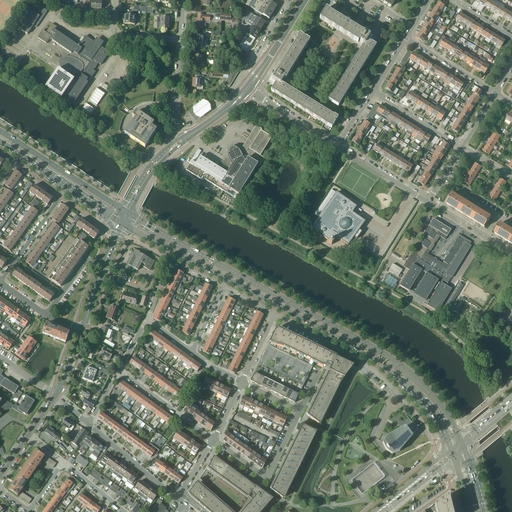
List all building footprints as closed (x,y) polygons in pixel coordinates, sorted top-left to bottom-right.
[(101,10),(102,1),(90,0),(89,4),(91,4),(91,9),(95,9),(95,10),(101,11),(101,10)] [(248,0),(246,5),(267,18),(269,19),(277,6),(266,0),(248,0)] [(488,0),(485,5),(490,9),(495,1),(495,0),(494,0),(488,0)] [(495,1),(490,9),(495,12),(499,6),(500,4),(495,1)] [(438,2),(435,8),(441,11),(444,6),(438,2)] [(36,27),(47,11),(35,3),(30,10),(29,9),(17,27),(27,34),(33,25),(36,27)] [(499,6),(495,12),(500,15),(504,9),(499,6)] [(432,13),(438,16),(441,11),(435,8),(432,13)] [(350,88),(352,85),(353,83),(352,83),(354,80),(355,80),(357,75),(359,72),(376,46),(367,40),(370,36),(364,32),(363,34),(329,13),(330,11),(326,9),(320,19),(358,43),(359,41),(365,45),(352,66),(332,97),(331,96),(328,100),(338,106),(339,106),(338,105),(340,102),(340,103),(343,98),(344,95),(345,95),(348,91),(347,90),(349,87),(350,88)] [(505,18),(509,12),(504,9),(500,15),(505,18)] [(242,20),(252,26),(260,31),(265,23),(247,11),(242,20)] [(432,13),(429,18),(435,21),(438,16),(432,13)] [(461,22),(464,16),(459,13),(455,19),(461,22)] [(135,16),(125,15),(124,24),(135,25),(135,16)] [(203,16),(203,15),(198,15),(197,28),(202,28),(202,23),(203,23),(203,20),(210,21),(210,16),(203,16)] [(461,22),(466,25),(469,20),(464,16),(461,22)] [(157,17),(157,28),(169,28),(169,18),(157,17)] [(426,23),(432,27),(435,21),(429,18),(426,23)] [(469,20),(466,25),(471,29),(474,23),(469,20)] [(426,23),(423,28),(428,31),(432,27),(426,23)] [(474,23),(471,29),(476,32),(479,26),(474,23)] [(60,65),(60,66),(61,67),(61,68),(62,68),(60,70),(58,69),(46,88),(62,99),(66,93),(70,96),(69,98),(75,102),(88,83),(86,82),(88,80),(90,81),(95,72),(94,71),(99,63),(101,65),(109,52),(101,47),(102,44),(95,40),(94,42),(85,36),(79,45),(78,46),(60,34),(62,32),(59,31),(60,29),(52,24),(46,32),(43,30),(38,38),(46,44),(50,38),(53,40),(52,41),(71,54),(69,57),(68,57),(68,56),(67,56),(66,56),(65,56),(64,56),(63,57),(62,57),(61,58),(61,59),(60,59),(60,60),(60,61),(59,62),(59,63),(59,64),(60,65)] [(255,40),(260,31),(252,26),(246,34),(255,40)] [(479,26),(476,32),(481,35),(484,29),(479,26)] [(423,28),(419,33),(427,38),(430,32),(428,31),(423,28)] [(484,29),(481,35),(486,38),(490,32),(484,29)] [(490,32),(486,38),(491,41),(495,35),(490,32)] [(424,43),(427,38),(419,33),(416,38),(424,43)] [(251,46),(255,40),(246,34),(240,45),(242,46),(241,49),(246,52),(250,45),(251,46)] [(271,90),(294,104),(297,106),(302,109),(305,111),(309,114),(309,113),(313,115),(312,116),(317,119),(317,118),(320,120),(324,123),(324,122),(328,124),(327,125),(331,128),(338,118),(334,115),(333,117),(280,84),(284,78),(286,80),(309,41),(299,35),(297,39),(299,40),(277,74),(276,73),(272,79),(276,82),(271,90)] [(495,35),(491,41),(496,44),(500,38),(495,35)] [(196,37),(195,45),(207,46),(207,41),(203,41),(204,37),(195,36),(195,37),(196,37)] [(500,38),(496,44),(501,47),(505,41),(500,38)] [(444,48),(448,42),(443,39),(439,45),(444,48)] [(444,48),(449,52),(453,46),(448,42),(444,48)] [(453,46),(449,52),(454,55),(458,49),(453,46)] [(458,49),(454,55),(459,58),(463,52),(458,49)] [(237,50),(237,58),(244,63),(246,60),(242,58),(244,54),(237,50)] [(464,50),(463,52),(459,58),(464,61),(469,53),(464,50)] [(411,56),(409,58),(409,59),(414,62),(418,56),(413,53),(411,56)] [(469,53),(464,61),(470,64),(473,58),(475,56),(470,53),(469,53)] [(207,63),(202,62),(203,56),(194,55),(194,64),(202,65),(201,67),(215,68),(215,60),(207,59),(207,63)] [(414,62),(419,65),(423,59),(418,56),(414,62)] [(473,58),(470,64),(475,67),(478,61),(473,58)] [(428,62),(423,59),(419,65),(425,68),(428,62)] [(478,61),(475,67),(480,70),(483,64),(478,61)] [(425,68),(430,71),(433,65),(428,62),(425,68)] [(483,64),(480,70),(485,74),(489,68),(483,64)] [(435,74),(438,68),(433,65),(430,71),(432,73),(431,74),(434,76),(435,74)] [(398,68),(394,73),(400,77),(403,72),(398,68)] [(443,72),(438,68),(435,74),(440,77),(443,72)] [(441,81),(444,82),(449,75),(443,72),(440,77),(442,79),(441,81)] [(391,78),(397,82),(400,77),(394,73),(391,78)] [(453,78),(449,75),(444,82),(449,85),(450,84),(453,78)] [(203,80),(203,77),(195,76),(195,79),(193,79),(192,87),(201,88),(201,80),(203,80)] [(391,78),(388,83),(394,87),(397,82),(391,78)] [(450,84),(455,87),(458,81),(453,78),(450,84)] [(453,89),(459,92),(463,84),(464,84),(458,81),(455,87),(453,89)] [(385,89),(389,91),(393,94),(396,89),(394,87),(388,83),(385,89)] [(474,86),(470,93),(473,94),(479,98),(482,93),(479,91),(478,90),(479,89),(474,86)] [(105,94),(97,88),(88,101),(96,106),(105,94)] [(406,98),(411,101),(415,95),(414,95),(412,94),(413,92),(410,91),(406,98)] [(420,98),(421,97),(415,94),(414,95),(415,95),(411,101),(416,104),(417,102),(420,98)] [(473,94),(470,99),(476,103),(477,101),(479,98),(473,94)] [(417,102),(416,104),(421,107),(425,101),(426,100),(421,96),(421,97),(420,98),(417,102)] [(425,101),(421,107),(426,110),(430,105),(431,103),(428,102),(429,100),(427,98),(426,100),(425,101)] [(469,101),(467,104),(473,108),(475,105),(476,103),(470,99),(469,98),(467,101),(469,101)] [(195,116),(200,118),(210,110),(210,105),(208,101),(203,99),(192,107),(193,112),(195,116)] [(430,105),(426,110),(431,114),(435,108),(436,105),(431,102),(431,103),(430,105)] [(91,114),(94,109),(86,104),(83,109),(91,114)] [(467,104),(464,109),(470,113),(471,111),(473,108),(467,104)] [(376,111),(375,113),(375,114),(380,117),(385,109),(380,106),(378,109),(377,111),(376,111)] [(436,117),(440,111),(435,108),(431,114),(436,117)] [(385,109),(380,117),(385,120),(387,118),(390,112),(385,109)] [(464,109),(461,114),(467,118),(469,115),(470,113),(464,109)] [(440,111),(436,117),(441,120),(445,114),(440,111)] [(145,148),(155,132),(150,129),(154,124),(136,112),(133,118),(135,119),(125,134),(145,148)] [(390,112),(387,118),(385,120),(385,121),(388,122),(390,123),(392,121),(395,115),(390,112)] [(458,113),(455,118),(458,119),(463,123),(464,121),(467,118),(461,114),(458,113)] [(400,118),(395,115),(392,121),(390,123),(390,124),(395,127),(397,128),(398,126),(396,125),(397,124),(400,118)] [(406,121),(400,118),(397,124),(402,127),(406,121)] [(458,119),(454,124),(460,128),(462,125),(463,123),(458,119)] [(361,126),(367,130),(369,132),(373,126),(365,121),(361,126)] [(402,131),(404,128),(407,130),(411,124),(406,121),(402,127),(400,129),(402,131)] [(416,127),(411,124),(407,130),(409,132),(408,134),(409,134),(411,135),(412,133),(416,127)] [(451,129),(451,130),(453,131),(454,131),(457,133),(460,128),(454,124),(453,127),(451,129)] [(264,158),(260,156),(272,137),(261,131),(262,129),(256,125),(242,148),(240,147),(239,148),(238,149),(237,149),(236,148),(235,148),(234,147),(233,147),(232,147),(231,147),(230,147),(229,148),(229,149),(228,149),(228,150),(228,151),(228,152),(227,153),(227,154),(227,155),(228,156),(228,157),(228,158),(228,159),(227,160),(222,163),(225,169),(224,171),(200,157),(195,164),(191,161),(189,164),(186,170),(203,181),(204,179),(232,197),(235,193),(239,195),(258,164),(260,166),(264,158)] [(369,132),(367,130),(361,126),(358,131),(364,135),(366,137),(367,137),(370,132),(369,132)] [(412,133),(417,137),(421,131),(416,127),(412,133)] [(358,131),(355,137),(361,140),(363,142),(366,137),(364,135),(358,131)] [(426,134),(421,131),(417,137),(422,140),(426,134)] [(490,138),(497,142),(501,135),(494,132),(490,138)] [(431,137),(426,134),(422,140),(421,142),(423,143),(424,141),(427,143),(431,137)] [(361,140),(355,137),(352,142),(358,145),(361,140)] [(490,138),(487,144),(493,148),(497,142),(490,138)] [(378,142),(373,150),(374,151),(375,151),(379,153),(382,148),(384,145),(378,142)] [(440,147),(446,151),(449,146),(444,142),(440,147)] [(489,155),(493,148),(487,144),(483,151),(489,155)] [(438,146),(435,151),(443,156),(446,151),(440,147),(438,146)] [(382,148),(379,153),(382,156),(384,157),(388,149),(386,148),(385,149),(382,148)] [(388,149),(384,157),(385,158),(389,160),(392,154),(390,152),(391,150),(388,149)] [(443,156),(435,151),(432,156),(434,158),(440,161),(443,156)] [(392,154),(389,160),(392,162),(394,163),(397,157),(392,154)] [(397,157),(394,163),(395,164),(399,166),(402,160),(397,157)] [(434,158),(431,162),(437,166),(440,161),(434,158)] [(402,160),(399,166),(402,168),(404,169),(407,163),(408,161),(406,160),(405,162),(402,160)] [(431,162),(428,168),(434,171),(437,166),(431,162)] [(407,163),(404,169),(406,170),(409,172),(413,166),(407,163)] [(482,167),(475,163),(471,169),(478,173),(482,167)] [(431,176),(434,171),(428,168),(425,172),(425,173),(431,176)] [(471,169),(467,175),(474,179),(478,173),(471,169)] [(16,171),(12,176),(18,180),(22,175),(16,171)] [(421,178),(422,178),(427,181),(431,176),(425,173),(425,172),(423,171),(419,177),(421,178)] [(474,179),(467,175),(464,182),(470,186),(474,179)] [(15,185),(18,180),(12,176),(8,181),(15,185)] [(422,178),(421,178),(418,183),(424,186),(427,181),(422,178)] [(496,185),(503,189),(507,182),(500,178),(496,185)] [(5,186),(11,190),(15,185),(8,181),(5,186)] [(48,196),(38,188),(38,189),(35,187),(36,186),(34,185),(29,192),(32,194),(33,192),(35,194),(34,195),(43,201),(44,200),(47,202),(45,204),(48,206),(53,199),(51,198),(48,196)] [(496,185),(493,191),(499,195),(503,189),(496,185)] [(7,190),(3,194),(10,199),(13,194),(7,190)] [(495,201),(499,195),(493,191),(489,197),(495,201)] [(336,192),(311,228),(317,232),(319,230),(326,236),(325,238),(329,241),(328,242),(331,245),(334,241),(332,240),(335,236),(348,245),(354,237),(356,239),(362,232),(359,230),(365,221),(352,212),(356,207),(350,202),(349,204),(341,199),(343,197),(336,192)] [(491,217),(457,196),(453,193),(452,194),(450,198),(446,204),(485,228),(491,218),(491,217)] [(10,199),(3,194),(0,199),(6,204),(10,199)] [(63,205),(59,210),(65,214),(69,209),(63,205)] [(28,212),(35,217),(38,212),(32,207),(31,208),(28,212)] [(62,219),(65,214),(59,210),(55,215),(62,219)] [(31,222),(35,217),(28,212),(25,217),(31,222)] [(64,224),(60,222),(62,219),(55,215),(52,219),(62,227),(64,224)] [(31,222),(25,217),(21,222),(28,227),(31,222)] [(95,230),(95,229),(85,222),(85,223),(82,221),(82,220),(81,219),(76,226),(78,228),(80,226),(82,227),(81,229),(90,235),(91,234),(93,236),(92,238),(94,240),(100,233),(98,231),(98,232),(95,230)] [(405,278),(399,286),(409,292),(422,271),(432,277),(425,289),(419,298),(431,305),(430,307),(437,312),(451,290),(447,287),(447,286),(446,285),(451,278),(471,246),(469,245),(470,244),(471,245),(472,243),(459,235),(459,236),(453,246),(453,247),(453,248),(452,247),(448,253),(449,254),(447,256),(443,262),(443,263),(428,254),(430,251),(430,252),(434,246),(434,245),(436,242),(440,236),(445,240),(451,230),(433,219),(425,232),(421,238),(412,252),(406,263),(404,267),(409,270),(405,278)] [(18,227),(24,232),(28,227),(21,222),(18,227)] [(50,228),(56,233),(60,228),(53,223),(50,228)] [(511,229),(505,225),(501,223),(500,224),(498,228),(494,233),(511,244),(511,229)] [(24,232),(18,227),(14,232),(21,237),(24,232)] [(56,233),(50,228),(46,233),(53,238),(55,239),(58,234),(56,233)] [(21,237),(14,232),(10,237),(17,241),(21,237)] [(46,233),(43,238),(49,243),(53,238),(46,233)] [(17,241),(10,237),(7,242),(13,246),(14,246),(15,246),(16,244),(15,244),(17,241)] [(49,243),(43,238),(39,243),(46,247),(49,243)] [(85,253),(89,248),(77,239),(67,252),(79,261),(83,256),(85,253)] [(3,247),(10,251),(13,246),(7,242),(3,247)] [(39,243),(36,248),(42,252),(46,247),(39,243)] [(39,257),(42,252),(36,248),(32,253),(39,257)] [(150,270),(154,261),(139,253),(140,252),(135,249),(133,252),(132,252),(130,256),(131,257),(126,267),(133,271),(134,268),(138,270),(140,265),(150,270)] [(79,261),(67,252),(58,265),(70,274),(73,269),(74,269),(76,266),(79,261)] [(29,257),(35,262),(39,257),(32,253),(31,255),(30,254),(29,256),(29,257)] [(25,262),(32,267),(35,262),(29,257),(25,262)] [(402,270),(393,264),(388,271),(398,277),(402,270)] [(66,279),(70,274),(58,265),(48,278),(60,287),(64,282),(67,279),(66,279)] [(17,278),(17,279),(27,286),(30,288),(29,288),(31,289),(36,282),(33,280),(32,282),(30,281),(31,279),(22,273),(21,274),(18,273),(20,271),(17,269),(12,276),(14,277),(14,276),(17,278)] [(177,270),(174,275),(185,281),(186,279),(183,278),(184,277),(181,276),(183,273),(177,270)] [(40,276),(38,275),(32,271),(30,273),(38,279),(40,276)] [(387,274),(382,282),(394,290),(397,285),(396,284),(397,281),(387,274)] [(174,275),(172,281),(178,284),(179,281),(181,282),(182,281),(184,283),(185,281),(174,275)] [(48,282),(40,276),(38,279),(47,285),(48,282)] [(172,281),(169,286),(180,291),(181,290),(179,289),(181,285),(178,284),(172,281)] [(48,301),(49,302),(54,295),(49,291),(49,292),(40,286),(39,287),(37,286),(38,284),(36,282),(31,289),(32,290),(32,289),(35,291),(35,292),(45,299),(48,301)] [(459,283),(449,298),(454,301),(463,285),(459,283)] [(205,285),(203,289),(209,293),(212,287),(206,284),(205,285)] [(169,286),(166,291),(173,295),(175,290),(176,291),(176,292),(179,293),(180,291),(169,286)] [(199,290),(198,293),(200,295),(200,294),(207,298),(209,293),(203,289),(201,289),(200,290),(199,290)] [(166,291),(164,297),(170,300),(171,297),(173,295),(166,291)] [(135,305),(138,297),(125,293),(122,301),(135,305)] [(200,295),(198,300),(204,303),(207,298),(200,294),(200,295)] [(164,297),(161,302),(167,305),(169,301),(170,300),(164,297)] [(229,298),(226,303),(237,309),(238,307),(235,306),(235,305),(234,304),(235,302),(235,301),(229,298)] [(198,300),(195,305),(201,309),(204,303),(198,300)] [(3,311),(8,304),(4,301),(0,305),(0,310),(2,313),(3,311)] [(452,303),(448,301),(443,309),(443,310),(445,311),(446,311),(447,312),(452,303)] [(161,302),(159,308),(170,313),(170,311),(168,310),(168,309),(166,309),(167,305),(161,302)] [(226,303),(223,309),(230,312),(231,309),(233,310),(233,309),(236,310),(237,310),(237,309),(226,303)] [(7,314),(13,307),(8,304),(3,311),(7,314)] [(195,305),(193,311),(199,314),(201,309),(195,305)] [(13,307),(7,314),(12,317),(17,310),(13,307)] [(113,321),(118,309),(110,307),(106,318),(113,321)] [(185,308),(185,309),(187,310),(190,312),(192,313),(190,316),(196,319),(199,314),(193,311),(191,310),(188,308),(186,307),(185,308)] [(159,308),(156,313),(162,316),(164,313),(166,314),(166,313),(169,315),(170,313),(159,308)] [(223,309),(221,314),(227,317),(230,312),(223,309)] [(17,310),(12,317),(16,320),(21,313),(17,310)] [(250,313),(249,314),(261,320),(263,314),(257,311),(256,312),(256,314),(253,313),(253,314),(250,313)] [(21,313),(16,320),(20,323),(21,324),(26,316),(21,313)] [(156,313),(153,319),(159,322),(162,316),(156,313)] [(221,314),(218,319),(225,322),(227,323),(228,320),(236,323),(237,322),(232,319),(229,318),(227,317),(221,314)] [(249,314),(248,316),(251,318),(252,317),(254,318),(252,322),(258,325),(261,320),(249,314)] [(181,316),(180,318),(182,319),(186,321),(187,322),(194,325),(196,319),(190,316),(188,315),(187,315),(185,318),(181,316)] [(19,325),(24,328),(30,320),(26,316),(21,324),(20,323),(19,325)] [(218,319),(216,325),(222,328),(225,322),(218,319)] [(245,323),(244,325),(255,331),(258,325),(252,322),(249,321),(247,325),(245,323)] [(187,322),(185,327),(191,330),(194,325),(187,322)] [(66,343),(70,332),(46,323),(42,334),(66,343)] [(241,324),(240,326),(246,328),(244,332),(246,333),(247,333),(253,336),(255,331),(244,325),(242,324),(241,324)] [(115,345),(110,342),(115,331),(118,332),(120,329),(111,325),(109,328),(112,330),(103,327),(99,336),(101,337),(101,338),(104,339),(105,338),(109,340),(108,341),(105,339),(103,342),(113,348),(115,345)] [(216,325),(213,330),(219,333),(221,329),(223,330),(226,332),(227,330),(224,329),(222,328),(216,325)] [(178,329),(177,330),(182,332),(182,333),(188,336),(191,330),(185,327),(183,330),(181,329),(181,330),(178,328),(178,329)] [(272,337),(270,342),(271,343),(284,346),(284,347),(291,350),(290,351),(297,353),(297,354),(304,356),(304,357),(311,359),(311,361),(318,363),(325,368),(327,364),(330,365),(321,383),(322,383),(324,384),(310,413),(309,412),(308,412),(306,415),(310,418),(315,422),(319,424),(319,423),(321,416),(322,416),(323,416),(322,415),(326,410),(326,409),(325,409),(329,403),(328,402),(332,397),(332,396),(331,396),(335,390),(339,383),(345,370),(347,365),(336,359),(327,357),(328,355),(320,351),(276,329),(273,335),(272,337)] [(213,330),(210,335),(217,338),(217,337),(219,333),(213,330)] [(152,331),(148,337),(151,339),(150,340),(151,341),(152,342),(157,335),(152,331)] [(240,334),(239,336),(242,337),(244,338),(250,341),(253,336),(247,333),(246,333),(245,337),(240,334)] [(6,334),(0,342),(0,343),(4,346),(11,337),(6,334)] [(157,335),(152,342),(154,343),(155,341),(158,344),(162,338),(157,335)] [(210,335),(208,341),(214,344),(217,338),(210,335)] [(11,337),(4,346),(9,350),(14,343),(15,341),(11,337)] [(37,343),(33,340),(29,337),(26,341),(26,342),(33,347),(37,343)] [(158,344),(156,346),(159,349),(160,348),(161,348),(162,349),(163,347),(167,342),(162,338),(158,344)] [(243,340),(241,344),(247,347),(250,341),(244,338),(243,340)] [(208,341),(205,346),(211,349),(213,350),(216,352),(220,353),(221,351),(214,348),(214,349),(212,348),(214,344),(208,341)] [(22,346),(30,352),(33,347),(26,342),(25,343),(22,346)] [(163,347),(162,349),(163,350),(164,351),(166,349),(168,351),(172,345),(167,342),(163,347)] [(234,345),(234,347),(245,352),(247,347),(241,344),(239,348),(237,347),(238,346),(234,345)] [(172,345),(168,351),(170,352),(172,353),(173,354),(174,352),(177,349),(172,345)] [(20,350),(19,350),(27,356),(30,352),(22,346),(20,350)] [(205,346),(203,352),(209,355),(209,354),(211,349),(205,346)] [(105,347),(102,352),(101,355),(110,360),(114,352),(105,347)] [(234,347),(233,348),(236,350),(236,349),(238,350),(237,352),(236,354),(242,357),(245,352),(234,347)] [(171,356),(169,359),(170,359),(171,360),(174,355),(177,358),(182,352),(177,349),(174,352),(173,354),(171,356)] [(16,355),(24,361),(27,356),(19,350),(19,351),(16,355)] [(182,352),(177,358),(182,361),(186,356),(182,352)] [(232,357),(231,359),(233,360),(240,363),(242,357),(236,354),(235,357),(232,356),(232,357)] [(186,356),(182,361),(187,365),(191,359),(186,356)] [(133,357),(129,363),(134,366),(138,361),(137,360),(133,357)] [(191,359),(187,365),(192,368),(196,363),(195,362),(191,359)] [(233,361),(231,365),(237,368),(240,363),(233,360),(231,359),(231,360),(233,361)] [(138,361),(134,366),(139,370),(143,364),(140,362),(138,361)] [(196,363),(192,368),(196,371),(197,372),(201,366),(196,363)] [(143,364),(139,370),(144,373),(148,368),(147,367),(143,364)] [(228,371),(234,374),(237,368),(231,365),(228,370),(228,371)] [(84,374),(83,378),(92,382),(95,376),(99,378),(101,371),(105,374),(110,376),(111,373),(107,371),(98,366),(97,371),(87,367),(85,371),(84,370),(83,374),(84,374)] [(161,371),(154,381),(158,384),(162,378),(163,379),(164,377),(161,374),(166,367),(165,366),(163,368),(161,371)] [(153,371),(149,377),(154,381),(161,371),(163,368),(161,367),(159,369),(157,372),(158,372),(157,374),(153,371)] [(0,368),(0,388),(2,386),(14,394),(17,390),(19,387),(8,380),(5,378),(4,377),(3,378),(0,376),(4,371),(0,368)] [(148,368),(144,373),(149,377),(153,371),(149,369),(148,368)] [(251,379),(250,382),(254,384),(255,384),(258,379),(259,376),(254,373),(253,375),(253,376),(251,379)] [(162,378),(158,384),(163,388),(167,382),(169,380),(171,377),(169,376),(167,379),(166,381),(163,379),(162,378)] [(258,379),(255,384),(256,384),(259,386),(260,386),(263,381),(264,378),(259,376),(258,379)] [(167,382),(163,388),(168,391),(172,385),(169,383),(170,381),(170,382),(172,379),(171,377),(169,380),(167,382)] [(201,387),(200,389),(206,392),(207,389),(211,381),(211,380),(206,378),(205,381),(203,384),(202,386),(201,387)] [(263,381),(260,386),(261,387),(264,388),(265,389),(268,384),(269,380),(264,378),(263,381)] [(117,393),(115,395),(116,397),(118,394),(125,384),(121,380),(116,386),(117,386),(120,389),(119,390),(117,393)] [(268,384),(265,389),(269,391),(270,391),(272,386),(274,383),(269,380),(268,384)] [(211,381),(207,389),(212,391),(216,383),(212,381),(211,381)] [(172,385),(168,391),(173,395),(180,384),(178,383),(177,386),(174,383),(172,385)] [(212,391),(211,393),(216,396),(217,394),(221,385),(220,385),(217,383),(216,383),(212,391)] [(272,386),(270,391),(274,393),(275,394),(277,388),(279,385),(274,383),(272,386)] [(118,394),(116,397),(118,398),(120,395),(122,393),(123,390),(126,393),(130,387),(125,384),(118,394)] [(180,384),(173,395),(178,398),(182,393),(178,390),(179,388),(180,388),(182,386),(180,384)] [(221,385),(217,394),(222,396),(226,388),(225,387),(222,386),(221,385)] [(277,388),(275,394),(279,396),(280,396),(282,391),(284,388),(279,385),(277,388)] [(130,387),(126,393),(130,396),(128,397),(126,400),(128,401),(130,398),(131,397),(135,391),(130,387)] [(222,396),(220,399),(225,402),(226,398),(227,399),(228,396),(230,393),(231,390),(227,388),(226,388),(222,396)] [(282,391),(280,396),(283,398),(284,398),(287,393),(288,390),(284,388),(282,391)] [(95,403),(88,399),(92,392),(88,389),(87,391),(84,389),(80,395),(84,397),(82,401),(93,408),(95,403)] [(14,394),(13,396),(18,399),(22,393),(17,390),(14,394)] [(287,393),(284,398),(285,399),(288,400),(289,401),(292,396),(293,392),(288,390),(287,393)] [(135,391),(131,397),(132,398),(136,400),(140,395),(135,391)] [(292,396),(289,401),(290,401),(294,403),(295,401),(297,398),(298,395),(293,392),(292,396)] [(140,395),(136,400),(140,403),(141,404),(145,398),(140,395)] [(0,415),(1,415),(0,414),(0,413),(1,413),(2,412),(3,411),(4,411),(6,410),(7,410),(8,409),(10,409),(9,407),(10,407),(13,409),(14,406),(0,396),(0,415)] [(14,406),(13,409),(21,414),(22,413),(26,415),(35,401),(26,396),(22,403),(21,403),(21,404),(19,407),(15,405),(14,406)] [(239,404),(244,407),(248,399),(247,398),(247,399),(243,397),(242,399),(240,402),(238,404),(239,404)] [(140,405),(138,408),(139,409),(141,407),(142,405),(146,407),(150,402),(147,399),(145,398),(141,404),(140,405)] [(249,399),(248,399),(244,407),(249,409),(253,401),(252,401),(248,399),(249,399)] [(253,401),(249,409),(254,412),(258,403),(257,403),(253,402),(253,401)] [(150,402),(146,407),(149,410),(148,412),(149,412),(151,411),(155,405),(150,402)] [(186,406),(184,409),(183,411),(187,414),(187,415),(193,407),(188,403),(186,406)] [(258,403),(254,412),(252,414),(258,416),(259,414),(263,406),(262,405),(262,406),(258,404),(258,403)] [(155,405),(151,411),(155,414),(159,409),(155,405)] [(259,414),(263,417),(268,408),(267,408),(266,408),(263,406),(259,414)] [(197,410),(193,407),(187,415),(188,415),(191,417),(192,418),(197,410)] [(268,419),(273,411),(272,410),(271,410),(268,409),(268,408),(263,417),(262,419),(267,421),(268,419)] [(159,409),(155,414),(160,418),(164,412),(159,409)] [(197,410),(192,418),(196,420),(195,421),(196,421),(201,414),(197,410)] [(277,413),(276,412),(276,413),(273,411),(268,419),(267,421),(272,423),(277,413)] [(97,418),(102,422),(107,416),(107,415),(105,413),(104,414),(102,412),(97,418)] [(160,418),(159,419),(160,420),(159,422),(163,424),(165,421),(169,416),(164,412),(160,418)] [(278,413),(277,413),(272,423),(277,426),(282,415),(281,415),(278,413)] [(201,414),(196,421),(197,421),(200,423),(200,424),(206,417),(205,417),(201,414)] [(205,417),(206,417),(200,424),(201,425),(201,424),(204,427),(205,427),(210,420),(212,418),(207,415),(205,417)] [(277,426),(283,429),(285,424),(284,424),(286,420),(287,418),(282,416),(283,416),(282,415),(277,426)] [(111,420),(107,416),(102,422),(107,425),(111,420)] [(169,416),(165,421),(170,425),(174,419),(169,416)] [(75,424),(74,422),(70,419),(69,421),(66,418),(62,424),(67,427),(65,430),(68,433),(70,433),(74,428),(74,426),(75,424)] [(107,425),(112,429),(117,421),(113,418),(111,420),(107,425)] [(399,451),(412,436),(414,438),(420,434),(408,419),(403,425),(405,427),(387,436),(383,443),(386,450),(392,454),(399,451)] [(214,426),(215,424),(210,420),(205,427),(205,428),(206,427),(211,431),(212,429),(213,426),(214,426)] [(122,425),(117,421),(112,429),(117,432),(122,425)] [(117,432),(122,436),(126,430),(127,428),(122,425),(117,432)] [(271,486),(270,489),(274,492),(276,493),(275,495),(278,496),(279,496),(280,497),(282,498),(283,497),(283,496),(285,490),(286,490),(285,489),(289,484),(290,483),(288,483),(292,477),(293,477),(292,476),(296,471),(296,470),(295,470),(299,464),(298,463),(302,458),(302,457),(301,457),(305,451),(306,451),(314,433),(315,432),(309,429),(310,427),(307,426),(306,427),(303,425),(302,427),(298,425),(296,431),(298,432),(291,445),(294,446),(286,461),(274,487),(273,486),(271,486)] [(57,439),(60,435),(49,427),(45,432),(51,437),(52,436),(57,439)] [(82,429),(72,443),(76,445),(77,446),(87,432),(82,429)] [(225,442),(225,443),(233,433),(227,429),(224,433),(225,434),(222,439),(225,442)] [(131,434),(126,430),(122,436),(126,440),(131,434)] [(174,436),(173,438),(178,442),(183,434),(179,431),(177,433),(175,436),(174,436)] [(229,445),(230,446),(237,436),(233,433),(225,443),(226,443),(229,445)] [(126,440),(131,443),(136,437),(131,434),(126,440)] [(178,442),(182,445),(188,437),(187,437),(184,435),(183,434),(178,442)] [(84,443),(89,447),(94,440),(89,436),(84,443)] [(241,440),(237,436),(230,446),(231,446),(234,448),(233,448),(234,449),(240,441),(241,440)] [(140,441),(136,437),(131,443),(136,447),(140,441)] [(188,438),(188,437),(182,445),(187,448),(192,440),(191,440),(188,438)] [(136,447),(141,450),(145,444),(143,442),(144,441),(142,439),(140,441),(136,447)] [(64,440),(59,445),(64,451),(69,446),(64,440)] [(89,447),(94,450),(99,444),(94,440),(89,447)] [(187,448),(191,451),(196,444),(196,443),(196,444),(193,441),(192,440),(187,448)] [(240,441),(234,449),(235,449),(238,451),(239,452),(242,447),(244,445),(244,444),(245,442),(241,440),(240,441)] [(242,455),(243,455),(250,446),(245,442),(244,444),(244,445),(242,447),(239,452),(242,454),(242,455)] [(99,454),(104,448),(99,444),(94,450),(99,454)] [(148,446),(145,444),(141,450),(146,454),(152,445),(150,444),(148,446)] [(197,444),(196,444),(191,451),(196,455),(197,453),(197,452),(199,449),(201,447),(197,444)] [(159,450),(152,445),(146,454),(151,457),(153,454),(155,456),(159,450)] [(253,451),(254,449),(250,446),(243,455),(243,456),(244,455),(247,458),(253,451)] [(27,463),(36,470),(45,457),(36,450),(32,456),(29,457),(30,458),(27,463)] [(251,461),(252,462),(257,454),(253,451),(247,458),(248,459),(248,458),(251,461)] [(252,462),(255,464),(256,465),(263,455),(259,452),(257,454),(252,462)] [(105,464),(106,465),(111,457),(107,454),(99,464),(103,467),(105,464)] [(268,459),(263,455),(256,465),(257,465),(262,469),(263,466),(265,463),(268,459)] [(189,493),(188,494),(194,498),(195,499),(199,504),(200,503),(205,509),(206,508),(208,511),(258,511),(261,510),(263,507),(266,504),(268,502),(272,498),(271,498),(266,494),(267,493),(264,491),(263,492),(260,490),(259,491),(256,489),(255,488),(256,487),(250,484),(249,484),(250,483),(244,480),(243,479),(244,478),(238,475),(237,475),(238,474),(232,471),(232,470),(226,467),(227,466),(220,462),(219,462),(215,457),(214,456),(212,460),(211,459),(209,462),(210,463),(209,466),(194,486),(193,485),(191,488),(192,489),(189,493)] [(116,460),(111,457),(106,465),(105,466),(105,467),(105,468),(107,469),(108,469),(109,468),(110,468),(116,460)] [(120,463),(116,460),(110,468),(114,471),(120,463)] [(159,470),(163,464),(158,460),(154,466),(158,469),(159,470)] [(18,476),(27,483),(36,470),(27,463),(23,468),(21,470),(21,471),(18,476)] [(115,475),(117,477),(124,466),(120,463),(114,471),(112,474),(115,475)] [(163,464),(159,470),(161,471),(164,473),(168,467),(163,464)] [(121,480),(123,477),(129,470),(124,466),(117,477),(121,480)] [(173,471),(168,467),(164,473),(168,476),(169,477),(173,471)] [(175,468),(173,471),(169,477),(174,480),(178,475),(176,473),(178,471),(175,468)] [(133,473),(129,470),(123,477),(127,480),(133,473)] [(136,481),(135,480),(138,476),(133,473),(127,480),(127,481),(127,482),(133,486),(136,481)] [(183,478),(178,475),(174,480),(178,484),(183,478)] [(9,489),(18,496),(27,483),(18,476),(14,481),(12,483),(12,484),(9,489)] [(64,483),(64,484),(69,489),(71,490),(75,485),(67,479),(64,483)] [(139,492),(145,484),(140,481),(135,489),(139,492)] [(66,493),(69,489),(64,484),(63,485),(60,489),(66,493)] [(144,495),(149,487),(145,484),(139,492),(137,494),(142,498),(144,495)] [(148,498),(153,490),(149,487),(144,495),(142,498),(146,501),(148,498)] [(57,493),(57,494),(63,498),(64,499),(68,494),(66,493),(60,489),(57,493)] [(158,494),(153,490),(148,498),(152,501),(158,494)] [(56,495),(53,499),(59,503),(63,498),(57,494),(56,495)] [(82,503),(86,498),(81,494),(77,500),(82,503)] [(436,505),(429,509),(430,511),(451,511),(448,497),(448,495),(435,503),(436,505)] [(91,501),(86,498),(82,503),(87,507),(91,501)] [(56,508),(59,503),(53,499),(52,501),(50,504),(56,508)] [(149,511),(168,511),(169,511),(165,509),(166,508),(161,504),(162,502),(159,500),(149,511)] [(90,511),(92,511),(96,505),(91,501),(87,507),(85,509),(89,511),(90,511)]
